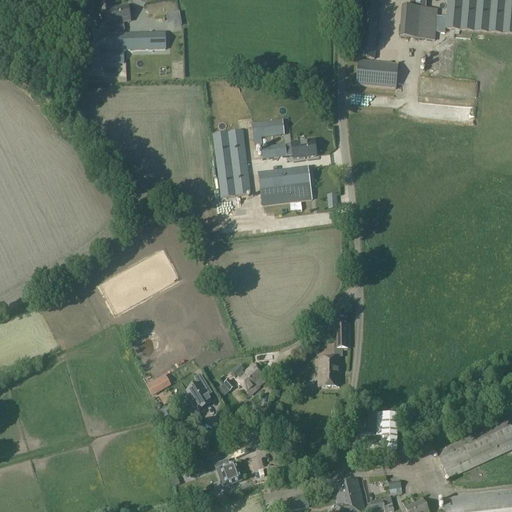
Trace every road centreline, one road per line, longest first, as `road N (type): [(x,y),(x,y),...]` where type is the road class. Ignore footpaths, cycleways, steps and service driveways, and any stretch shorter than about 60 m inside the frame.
road 1 (unclassified): [(271,511),(277,497),(337,476),(367,299),(348,138),(346,0)]
road 2 (unknown): [(367,287),(289,350),(250,434)]
